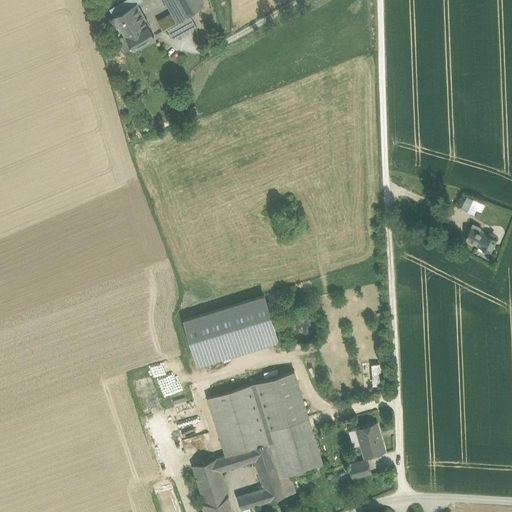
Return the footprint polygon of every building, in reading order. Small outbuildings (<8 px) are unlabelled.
[(119,14),(136,5),(132,0),(123,0),(114,5),(119,14)] [(164,0),(173,15),(177,23),(192,14),(204,8),(199,0),(164,0)] [(128,39),(148,27),(136,5),(119,14),(115,16),(128,39)] [(198,25),(192,14),(177,23),(170,27),(176,38),(198,25)] [(173,15),(158,24),(163,31),(170,27),(177,23),(173,15)] [(128,39),(115,16),(107,21),(125,52),(133,48),(128,39)] [(148,27),(128,39),(133,48),(154,36),(148,27)] [(467,197),(461,209),(474,216),(481,204),(467,197)] [(473,223),(465,239),(491,252),(497,239),(479,231),(481,227),(473,223)] [(264,295),(184,320),(196,358),(276,333),(264,295)] [(372,362),(362,363),(363,379),(372,379),(372,362)] [(383,385),(382,363),(373,363),(373,385),(383,385)] [(265,430),(308,416),(294,370),(251,384),(265,430)] [(250,447),(268,441),(265,430),(251,384),(208,397),(225,454),(250,447)] [(268,441),(280,476),(289,473),(322,463),(308,416),(265,430),(268,441)] [(384,450),(376,423),(357,428),(364,453),(372,451),(372,453),(384,450)] [(268,441),(250,447),(254,459),(264,488),(268,500),(286,495),(280,476),(268,441)] [(225,454),(216,457),(220,470),(254,459),(250,447),(225,454)] [(204,502),(228,495),(220,470),(216,457),(192,464),(204,502)] [(367,459),(349,464),(352,477),(370,471),(367,459)] [(295,493),(289,473),(280,476),(286,495),(295,493)] [(264,488),(237,496),(241,509),(268,500),(264,488)] [(232,511),(228,495),(204,502),(206,511),(232,511)]
